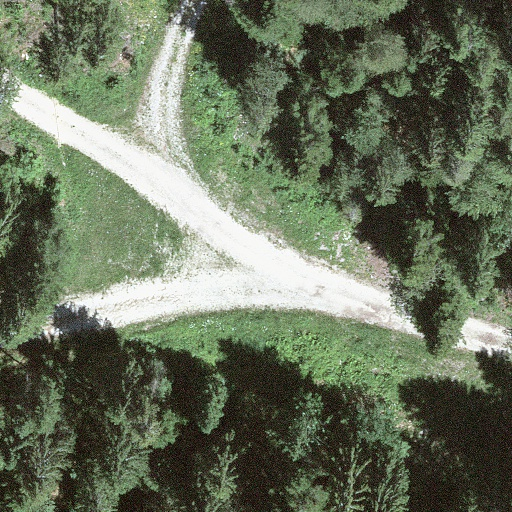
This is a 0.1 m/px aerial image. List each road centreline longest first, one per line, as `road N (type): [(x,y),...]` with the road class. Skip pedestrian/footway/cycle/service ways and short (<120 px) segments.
road 1 (track): [(282,264),(171,185),(0,86)]
road 2 (track): [(0,330),(282,264)]
road 3 (track): [(282,264),(511,342)]
road 4 (track): [(171,185),(165,0)]
